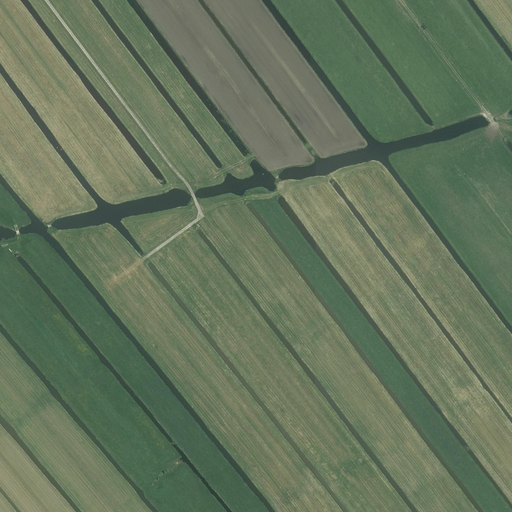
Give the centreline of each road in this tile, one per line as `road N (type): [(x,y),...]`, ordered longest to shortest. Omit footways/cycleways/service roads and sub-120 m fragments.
road 1 (track): [(142,260),(200,213),(186,183),(45,0)]
road 2 (track): [(401,0),(492,123),(511,128)]
